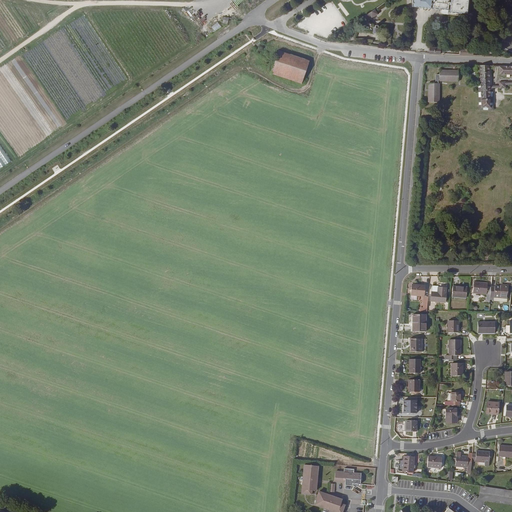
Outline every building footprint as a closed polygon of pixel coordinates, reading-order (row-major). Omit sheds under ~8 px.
[(412,0),(412,8),(448,11),(448,14),(467,15),(468,0),(412,0)] [(372,20),(378,16),(375,11),(369,15),(372,20)] [(209,15),(198,22),(201,26),(211,19),(209,15)] [(365,25),(372,20),(369,15),(362,20),(365,25)] [(215,31),(221,27),(218,22),(211,26),(215,31)] [(272,72),(283,75),(306,59),(279,51),(272,72)] [(300,82),(308,60),(306,59),(283,75),(300,82)] [(490,67),(480,66),(483,109),(492,109),(491,89),(491,88),(491,87),(490,67)] [(511,67),(501,67),(501,75),(511,75),(511,67)] [(460,82),(460,72),(441,71),(441,76),(437,76),(437,84),(430,84),(429,103),(440,103),(440,84),(440,83),(440,81),(441,81),(441,82),(460,82)] [(0,144),(0,168),(11,161),(0,144)] [(486,303),(490,303),(491,300),(492,288),(489,288),(489,284),(475,283),(474,294),(487,295),(487,300),(486,303)] [(412,295),(425,296),(426,285),(412,285),(412,295)] [(432,301),(446,303),(448,289),(439,288),(439,287),(433,286),(432,301)] [(496,287),(496,288),(492,288),(491,300),(493,301),(495,301),(495,298),(508,299),(509,287),(501,286),(501,287),(496,287)] [(453,297),(467,298),(468,288),(454,287),(453,297)] [(413,330),(426,331),(427,314),(413,313),(413,330)] [(448,332),(458,332),(459,320),(449,320),(448,332)] [(478,333),(494,334),(495,323),(478,323),(478,333)] [(410,351),(422,351),(422,338),(410,338),(410,351)] [(445,355),(445,359),(453,359),(453,355),(460,355),(460,339),(449,339),(449,355),(445,355)] [(410,372),(420,372),(421,358),(410,358),(410,372)] [(452,362),(452,375),(463,375),(463,362),(452,362)] [(408,391),(418,391),(419,379),(409,379),(408,391)] [(444,401),(444,404),(459,405),(459,401),(461,401),(461,392),(451,392),(451,400),(444,401)] [(404,412),(415,413),(416,400),(404,400),(404,412)] [(492,413),(498,413),(500,403),(488,402),(486,413),(491,414),(492,413)] [(458,417),(457,417),(457,408),(447,408),(446,422),(457,422),(458,417)] [(405,431),(415,431),(416,420),(405,420),(405,431)] [(498,457),(511,457),(511,447),(499,446),(498,457)] [(476,452),(476,455),(472,455),(471,462),(484,463),(484,467),(488,468),(489,453),(476,452)] [(470,474),(471,462),(472,455),(468,454),(468,458),(460,457),(460,454),(456,453),(454,468),(467,469),(466,474),(470,474)] [(403,456),(401,472),(412,473),(413,458),(403,456)] [(426,467),(440,468),(442,458),(428,457),(426,467)] [(314,490),(316,466),(302,465),(300,493),(310,494),(310,490),(314,490)] [(360,477),(355,477),(355,474),(353,474),(353,469),(344,469),(343,473),(343,476),(335,475),(334,483),(344,484),(344,487),(351,487),(355,489),(358,486),(359,486),(360,482),(362,482),(362,477),(360,477)] [(479,493),(511,497),(511,490),(480,486),(479,493)] [(328,498),(328,496),(318,493),(314,502),(313,502),(313,504),(312,506),(322,509),(322,511),(325,511),(326,511),(327,511),(329,511),(341,511),(344,506),(340,505),(341,501),(331,497),(329,498),(328,498)]
